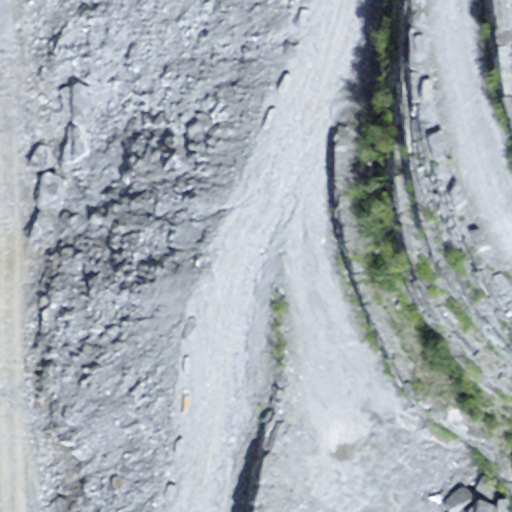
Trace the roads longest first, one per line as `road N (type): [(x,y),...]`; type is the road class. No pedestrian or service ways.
road 1 (track): [(206,511),(240,398),(305,83),(338,0)]
road 2 (track): [(277,217),(379,511)]
road 3 (track): [(459,0),(476,114),(511,194)]
